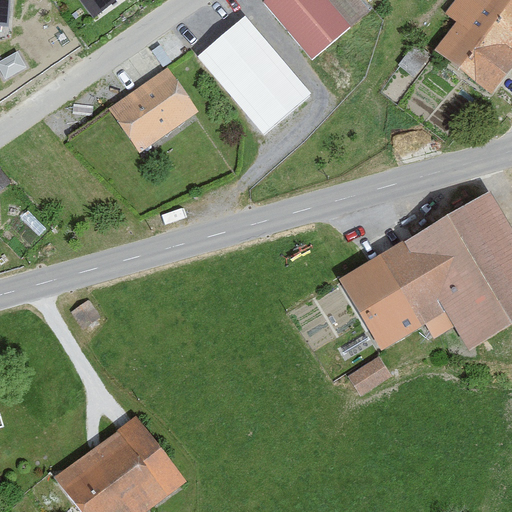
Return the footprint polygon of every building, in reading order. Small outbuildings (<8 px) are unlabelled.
[(0,0),(0,26),(10,28),(12,0),(0,0)] [(116,0),(79,0),(92,18),(116,0)] [(330,0),(266,0),(264,2),(311,59),(352,25),(330,0)] [(511,0),(451,0),(442,13),(457,23),(437,51),(498,95),(511,75),(511,0)] [(310,95),(246,18),(199,57),(263,134),(310,95)] [(429,57),(415,47),(400,66),(415,77),(429,57)] [(167,69),(109,110),(140,153),(198,112),(167,69)] [(511,227),(488,189),(338,279),(380,349),(422,324),(430,336),(455,322),(472,350),(511,326),(511,227)] [(91,300),(74,313),(86,330),(104,318),(91,300)] [(380,356),(349,376),(362,397),(394,377),(380,356)] [(135,415),(56,476),(83,511),(147,511),(187,482),(135,415)]
